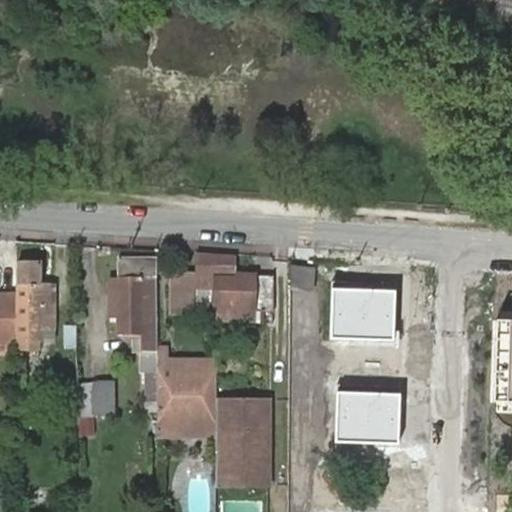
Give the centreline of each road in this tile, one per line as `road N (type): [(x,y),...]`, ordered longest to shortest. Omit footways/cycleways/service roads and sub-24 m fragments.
road 1 (residential): [(0,218),(447,247)]
road 2 (residential): [(447,247),(444,511)]
